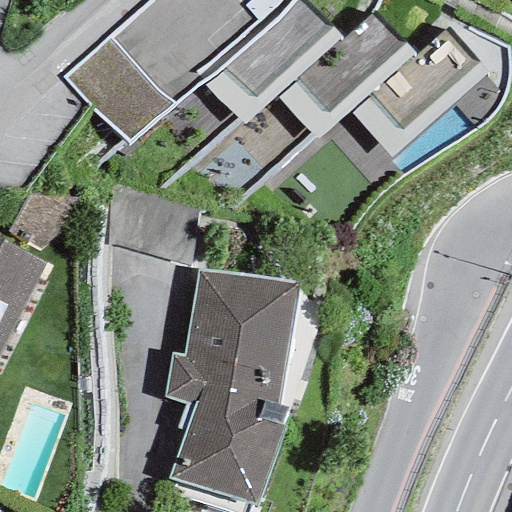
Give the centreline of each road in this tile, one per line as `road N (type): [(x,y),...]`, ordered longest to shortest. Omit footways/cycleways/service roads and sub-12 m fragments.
road 1 (residential): [(369,511),(419,393),(458,263),(485,223),(511,213)]
road 2 (residential): [(0,102),(118,0)]
road 3 (tertiary): [(455,511),(511,388)]
